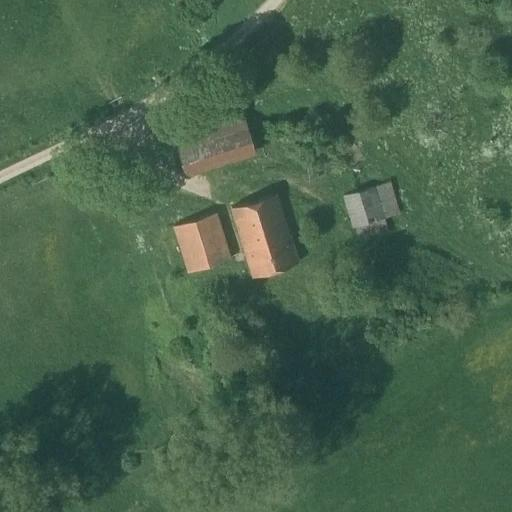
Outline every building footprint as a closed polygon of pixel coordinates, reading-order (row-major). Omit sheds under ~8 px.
[(250,124),(181,146),(190,172),(258,150),(250,124)] [(327,175),(336,197),(356,189),(346,167),(327,175)] [(363,190),(342,196),(352,229),(400,214),(389,182),(363,190)] [(230,208),(252,277),(298,262),(276,193),(230,208)] [(172,226),(187,272),(231,258),(216,212),(172,226)] [(222,305),(227,327),(245,322),(237,299),(222,305)]
